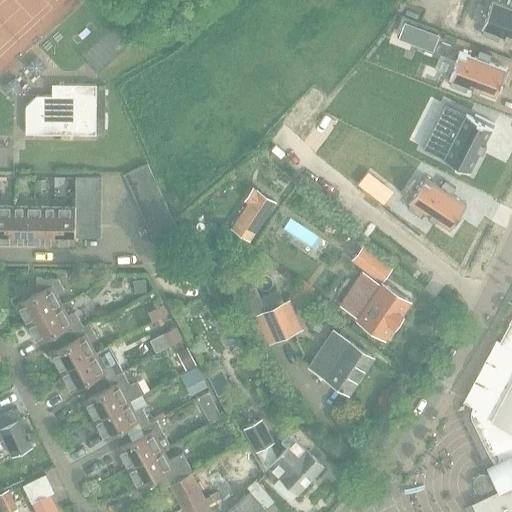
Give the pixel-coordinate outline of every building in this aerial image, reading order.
[(481,28),(483,29),(481,35),(497,41),(499,35),(511,40),(511,0),(510,0),(508,7),(491,0),(486,14),(481,28)] [(431,49),(437,34),(404,22),(398,37),(431,49)] [(448,79),(451,80),(448,85),(465,92),(467,86),(495,97),(505,68),(488,62),(490,54),(478,50),(475,57),(459,51),(453,65),(448,79)] [(25,133),(95,134),(96,84),(58,84),(57,95),(36,95),(25,106),(25,133)] [(472,117),(444,103),(422,148),(469,172),(494,124),(474,114),(472,117)] [(128,185),(152,174),(147,163),(123,174),(128,185)] [(133,196),(157,185),(152,174),(128,185),(133,196)] [(74,189),(100,189),(101,177),(75,177),(74,189)] [(410,203),(406,208),(421,218),(425,213),(449,229),(466,205),(450,194),(454,187),(444,180),(439,187),(424,177),(416,189),(408,202),(410,203)] [(284,198),(265,184),(237,211),(251,226),(273,205),(276,208),(284,198)] [(138,207),(162,196),(157,185),(133,196),(138,207)] [(100,201),(100,189),(74,189),(74,201),(100,201)] [(143,218),(166,207),(162,196),(138,207),(143,218)] [(100,213),(100,201),(74,201),(74,207),(74,213),(100,213)] [(0,241),(13,242),(13,206),(0,205),(0,241)] [(33,242),(33,206),(13,206),(13,242),(33,242)] [(53,242),(54,206),(33,206),(33,242),(53,242)] [(74,213),(74,207),(54,206),(53,242),(74,243),(74,237),(74,225),(74,213)] [(148,229),(171,218),(166,207),(143,218),(148,229)] [(100,225),(100,213),(74,213),(74,225),(100,225)] [(153,240),(176,229),(171,218),(148,229),(153,240)] [(100,237),(100,225),(74,225),(74,237),(100,237)] [(176,229),(153,240),(158,251),(181,240),(176,229)] [(27,322),(61,304),(55,293),(63,289),(57,278),(35,278),(35,286),(40,286),(42,290),(16,303),(27,322)] [(369,302),(355,320),(388,341),(413,302),(382,280),(378,284),(366,278),(354,294),(369,302)] [(251,316),(264,346),(303,329),(289,299),(251,316)] [(82,326),(74,311),(66,315),(61,304),(27,322),(37,342),(69,324),(73,331),(82,326)] [(495,338),(462,401),(472,406),(471,407),(470,411),(470,415),(471,419),(471,420),(492,463),(486,466),(489,472),(487,475),(487,474),(486,474),(485,474),(484,474),(483,473),(482,473),(481,473),(481,474),(480,474),(479,474),(478,474),(478,475),(477,475),(476,476),(475,476),(475,477),(474,478),(473,479),(473,480),(473,481),(473,482),(473,483),(473,484),(473,485),(473,486),(473,487),(474,488),(475,489),(475,490),(476,490),(476,491),(477,491),(478,492),(479,492),(480,493),(481,493),(482,493),(483,493),(484,493),(485,493),(486,492),(487,492),(488,494),(470,503),(474,511),(511,511),(511,314),(508,322),(509,322),(499,340),(495,338)] [(60,371),(94,353),(88,342),(96,338),(88,322),(82,326),(73,331),(76,337),(50,351),(60,371)] [(308,365),(350,392),(373,357),(332,330),(308,365)] [(116,374),(108,359),(114,355),(109,345),(94,353),(60,371),(70,390),(103,373),(107,379),(116,374)] [(94,419),(128,401),(144,392),(138,379),(129,384),(122,371),(116,374),(107,379),(110,386),(83,400),(94,419)] [(149,422),(141,407),(133,412),(128,401),(94,419),(104,438),(137,421),(140,427),(149,422)] [(23,417),(21,418),(16,409),(0,416),(0,440),(3,439),(11,457),(32,446),(26,433),(30,430),(23,417)] [(127,467),(161,449),(155,438),(163,434),(155,419),(149,422),(140,427),(144,434),(117,448),(127,467)] [(281,443),(286,447),(276,457),(268,443),(271,440),(259,419),(242,429),(265,467),(268,465),(280,476),(273,484),(289,500),(297,492),(298,493),(323,467),(289,435),(281,443)] [(161,449),(127,467),(138,487),(157,476),(163,487),(192,471),(181,452),(167,460),(161,449)] [(193,478),(210,511),(266,511),(265,511),(275,503),(256,480),(246,488),(250,493),(238,503),(231,494),(229,483),(221,468),(206,477),(204,472),(193,478)] [(210,511),(193,478),(190,474),(169,485),(182,510),(183,511),(210,511)] [(0,492),(0,506),(2,511),(9,511),(18,508),(8,488),(0,492)] [(30,502),(35,511),(59,511),(50,492),(30,502)]
